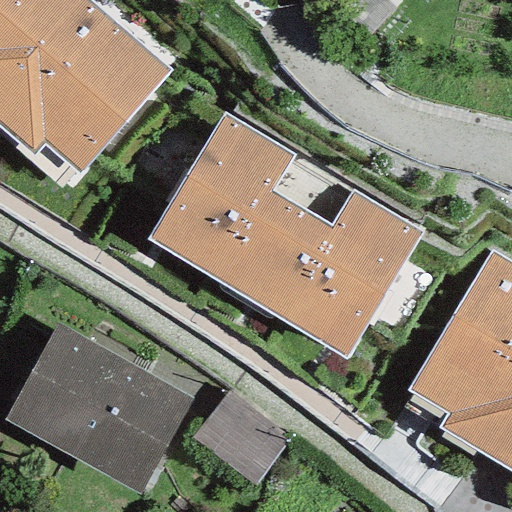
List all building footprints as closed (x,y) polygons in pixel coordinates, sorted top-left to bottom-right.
[(168,68),(89,0),(0,0),(0,123),(33,152),(43,140),(79,171),(168,68)] [(292,154),(223,112),(147,237),(344,356),(420,233),(352,192),(330,228),(269,191),(292,154)] [(511,261),(490,249),(408,388),(448,411),(441,423),(511,464),(511,261)] [(137,494),(190,398),(57,325),(4,420),(137,494)] [(289,441),(227,393),(191,438),(253,487),(289,441)]
